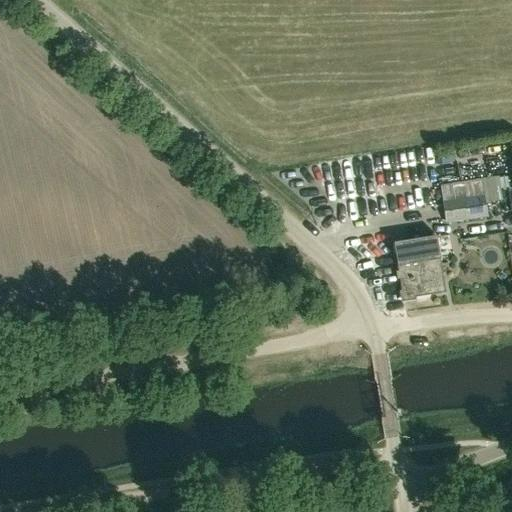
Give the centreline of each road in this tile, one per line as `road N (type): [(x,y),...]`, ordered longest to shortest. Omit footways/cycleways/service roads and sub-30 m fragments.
road 1 (unclassified): [(400,478),(373,328),(340,275),(29,0)]
road 2 (track): [(0,392),(373,328),(511,315)]
road 3 (track): [(400,478),(340,470),(72,511)]
